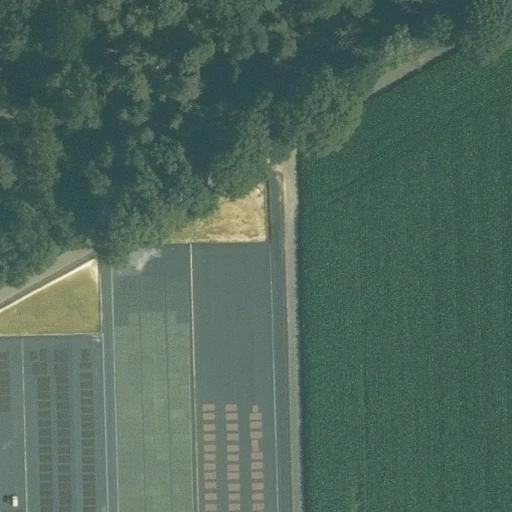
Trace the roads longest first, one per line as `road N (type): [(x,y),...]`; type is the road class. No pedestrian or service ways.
road 1 (unclassified): [(288,133),(298,511)]
road 2 (unclassified): [(288,133),(0,295)]
road 3 (unclassified): [(511,8),(288,133)]
